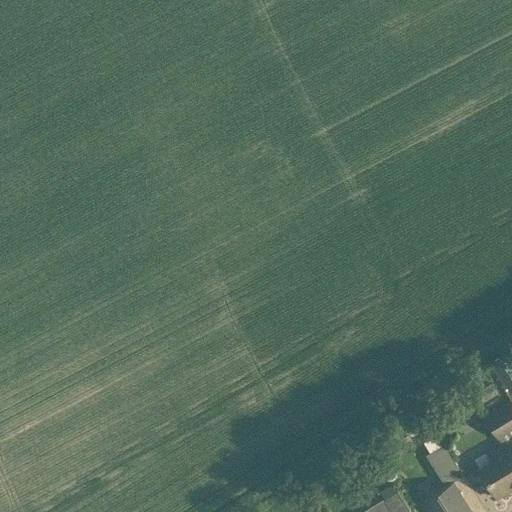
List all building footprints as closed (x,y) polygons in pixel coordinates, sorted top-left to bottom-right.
[(511,386),(511,360),(507,352),(491,362),(494,367),(493,367),(504,385),(505,384),(508,389),(511,386)] [(497,435),(502,443),(487,452),(491,458),(478,467),(496,497),(511,487),(509,482),(511,479),(511,434),(508,428),(511,425),(511,399),(484,415),(496,435),(497,435)] [(450,427),(457,416),(446,409),(439,420),(450,427)] [(423,442),(429,451),(425,453),(445,484),(421,499),(429,511),(471,511),(473,511),(454,480),(464,474),(444,442),(439,444),(434,435),(423,442)] [(384,498),(397,490),(393,482),(379,491),(384,498)] [(411,511),(398,490),(397,490),(384,498),(383,499),(391,511),(411,511)]
